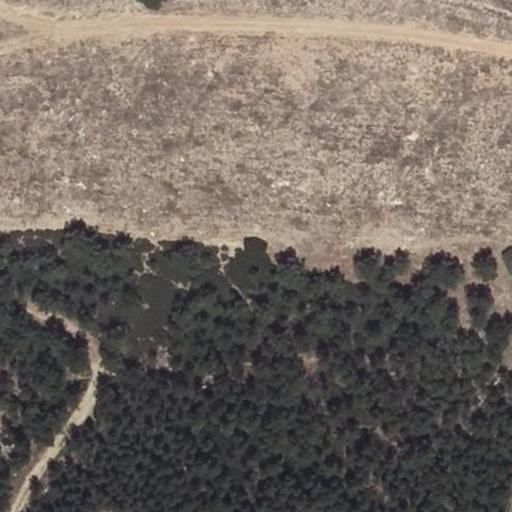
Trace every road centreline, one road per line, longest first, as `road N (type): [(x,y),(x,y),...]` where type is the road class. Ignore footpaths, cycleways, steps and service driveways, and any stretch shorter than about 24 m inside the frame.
road 1 (track): [(511,48),(419,33),(227,25),(0,56)]
road 2 (track): [(13,511),(94,389),(93,360),(84,337),(0,291)]
